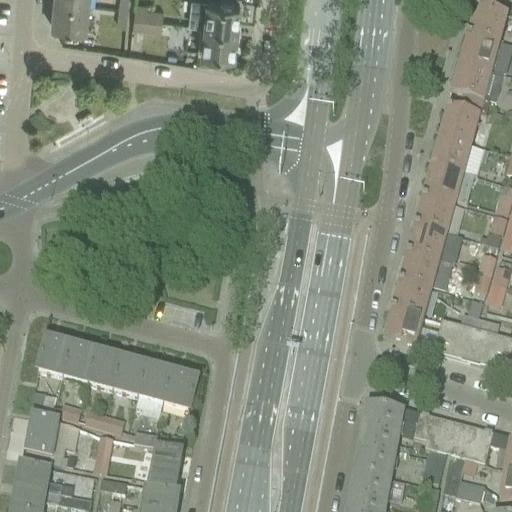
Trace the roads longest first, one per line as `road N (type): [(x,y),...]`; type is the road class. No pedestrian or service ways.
road 1 (residential): [(356,365),(411,0)]
road 2 (secondary): [(285,511),(352,151)]
road 3 (residential): [(20,295),(218,358),(194,511)]
road 4 (secondary): [(308,156),(244,511)]
road 5 (residential): [(278,0),(268,73),(253,90),(22,52)]
road 6 (residential): [(27,198),(112,151),(207,131)]
road 7 (residential): [(511,415),(356,365)]
road 8 (secondary): [(352,151),(372,0)]
road 9 (residential): [(27,198),(14,157),(22,52)]
road 10 (residential): [(330,511),(356,365)]
road 11 (secondary): [(327,0),(312,135)]
